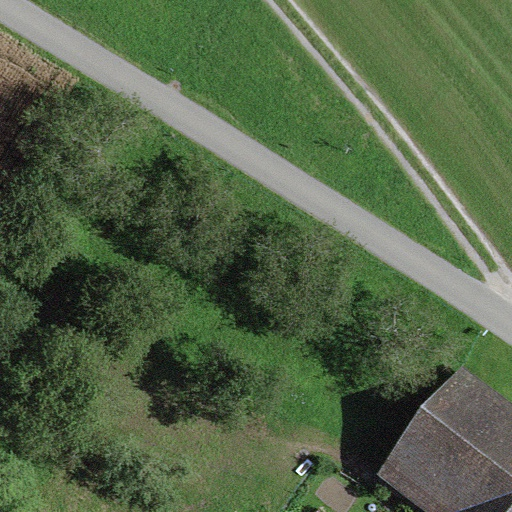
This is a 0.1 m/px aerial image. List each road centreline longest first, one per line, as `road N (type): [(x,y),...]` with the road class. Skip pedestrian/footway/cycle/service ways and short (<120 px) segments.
road 1 (unclassified): [(0,6),(511,325)]
road 2 (track): [(275,0),(511,298)]
